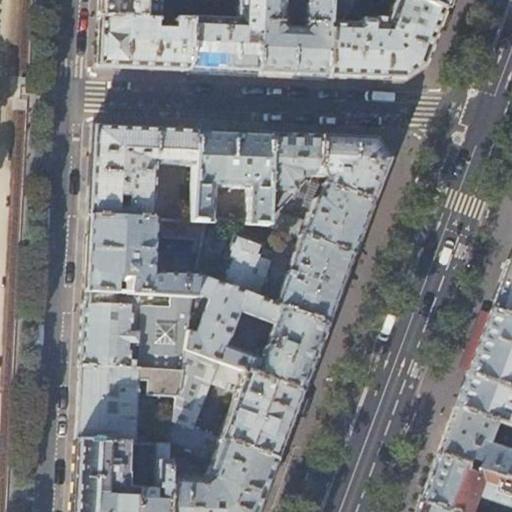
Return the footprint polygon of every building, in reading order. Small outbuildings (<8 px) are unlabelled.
[(97,0),(97,17),(162,20),(168,20),(168,0),(97,0)] [(255,74),(258,0),(218,0),(236,1),(235,20),(188,19),(188,21),(185,71),(237,73),(255,74)] [(317,77),(325,77),(329,0),(258,0),(255,74),(317,77)] [(329,0),(325,77),(377,79),(382,80),(400,80),(416,70),(421,67),(424,59),(433,34),(442,10),(413,0),(389,0),(392,1),(382,26),(380,26),(380,19),(371,19),(371,20),(357,21),(354,25),(340,24),(344,16),(346,16),(348,11),(352,12),(356,0),(329,0)] [(445,0),(413,0),(442,10),(444,4),(445,0)] [(162,24),(162,20),(97,17),(95,41),(92,69),(142,69),(185,71),(188,21),(172,21),(172,29),(153,29),(153,24),(162,24)] [(154,164),(192,165),(194,131),(110,127),(94,126),(91,126),(87,208),(86,216),(151,218),(154,164)] [(194,131),(192,165),(189,220),(205,221),(264,224),(265,203),(269,134),(259,133),(194,131)] [(275,134),(269,134),(265,203),(284,204),(292,196),(306,182),(312,182),(311,178),(316,165),(318,136),(275,134)] [(316,165),(311,178),(324,178),(322,186),(370,204),(377,184),(386,159),(379,149),(372,139),(356,138),(318,136),(316,165)] [(322,186),(312,182),(306,182),(292,196),(304,201),(304,203),(308,205),(302,221),(276,211),(264,224),(297,237),(350,257),(367,210),(370,204),(322,186)] [(189,220),(151,218),(86,216),(84,254),(82,291),(113,292),(114,281),(124,282),(124,293),(192,296),(195,276),(195,275),(159,273),(159,276),(151,276),(153,226),(160,226),(160,229),(163,234),(193,236),(192,247),(200,248),(205,221),(189,220)] [(226,261),(218,285),(256,299),(268,267),(268,265),(268,263),(267,262),(267,261),(265,260),(255,257),(258,245),(232,235),(223,260),(226,261)] [(337,291),(350,257),(297,237),(272,305),(324,325),(337,291)] [(511,264),(507,262),(491,306),(488,312),(511,319),(511,264)] [(218,285),(195,276),(192,296),(183,350),(299,393),(302,386),(324,325),(272,305),(256,299),(218,285)] [(113,292),(82,291),(82,298),(79,366),(134,368),(141,369),(179,371),(183,350),(192,296),(124,293),(113,292)] [(511,428),(511,319),(488,312),(462,382),(452,409),(511,428)] [(171,423),(191,430),(208,384),(225,390),(228,383),(237,385),(216,439),(274,461),(277,452),(299,393),(183,350),(179,371),(175,398),(171,423)] [(130,443),(134,368),(79,366),(78,375),(75,440),(126,443),(130,443)] [(179,371),(141,369),(140,386),(144,387),(143,396),(175,398),(179,371)] [(511,428),(452,409),(440,440),(434,457),(511,482),(511,428)] [(191,430),(171,423),(168,441),(193,450),(192,454),(210,461),(205,474),(180,473),(180,478),(165,477),(163,511),(254,511),(257,506),(274,461),(216,439),(191,430)] [(126,443),(75,440),(73,480),(71,511),(163,511),(165,477),(167,445),(153,444),(151,487),(123,485),(126,443)] [(146,444),(133,443),(132,469),(145,470),(146,444)] [(511,511),(511,482),(434,457),(420,495),(416,504),(441,511),(485,511),(486,510),(470,505),(473,498),(511,511)]
